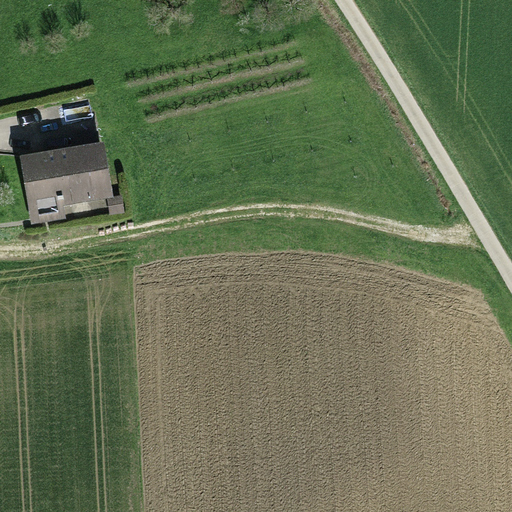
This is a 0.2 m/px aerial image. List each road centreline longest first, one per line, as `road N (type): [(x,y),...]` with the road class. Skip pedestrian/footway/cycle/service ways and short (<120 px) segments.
road 1 (track): [(0,256),(284,208),(436,242),(479,235)]
road 2 (track): [(339,0),(511,286)]
